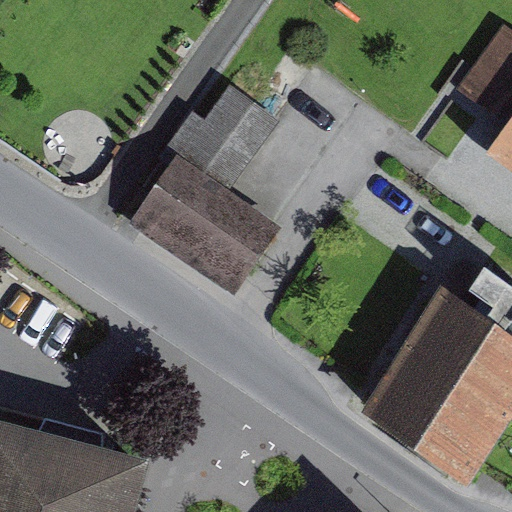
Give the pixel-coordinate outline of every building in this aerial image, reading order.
[(511,51),(471,113),(511,139),(511,156),(508,162),(511,164),(511,51)] [(240,190),(288,121),(239,85),(213,120),(201,112),(168,158),(178,164),(187,152),(240,190)] [(240,190),(187,152),(178,164),(139,219),(241,292),(289,225),(240,190)] [(511,451),(511,328),(466,296),(386,410),(490,483),(511,451)] [(154,511),(164,456),(0,426),(0,511),(154,511)]
